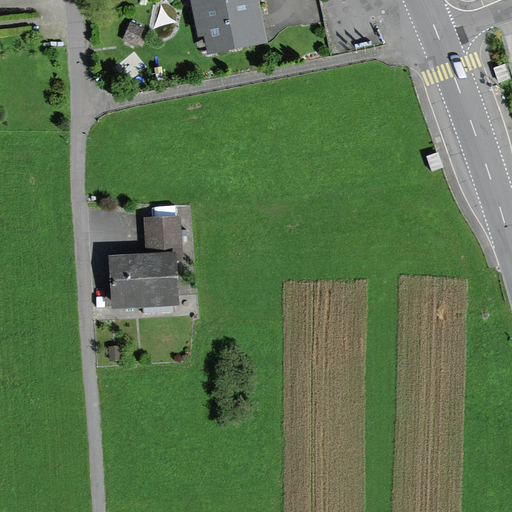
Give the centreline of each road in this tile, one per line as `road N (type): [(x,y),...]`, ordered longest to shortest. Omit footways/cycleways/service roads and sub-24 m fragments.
road 1 (track): [(73,108),(95,511)]
road 2 (secondary): [(511,250),(440,39)]
